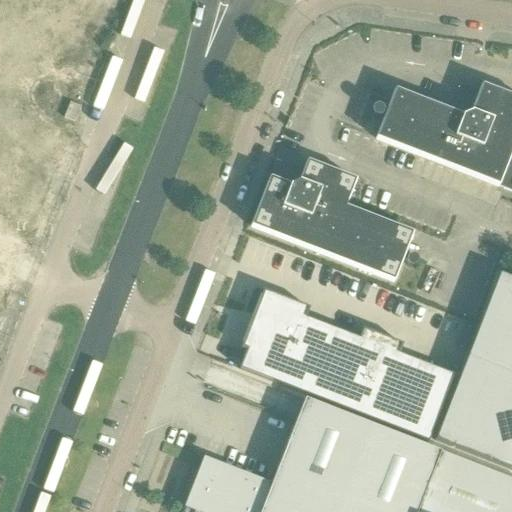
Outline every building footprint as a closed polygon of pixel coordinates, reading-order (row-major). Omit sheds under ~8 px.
[(376,119),(378,118),(383,119),(375,140),(510,193),(511,193),(511,192),(511,191),(511,98),(481,86),(480,87),(472,109),(469,108),(468,106),(457,111),(458,113),(457,115),(394,91),(393,91),(393,92),(386,112),(382,110),(380,108),(376,106),(372,108),(370,113),(372,117),(376,119)] [(63,119),(74,123),(80,108),(69,103),(63,119)] [(269,179),(268,179),(250,227),(250,228),(392,283),(393,283),(401,263),(405,264),(406,267),(411,268),(415,266),(417,262),(415,258),(410,256),(408,257),(404,255),(411,235),(411,234),(344,208),(346,204),(347,203),(355,182),(355,181),(306,162),(306,163),(305,163),(299,179),(297,178),(296,175),(285,180),(286,182),(285,185),(270,179),(269,179)] [(478,326),(466,359),(511,376),(511,280),(498,275),(478,326)] [(245,351),(238,370),(425,443),(451,378),(396,356),(400,347),(361,331),(357,341),(303,319),(307,310),(262,292),(240,349),(245,351)] [(511,376),(466,359),(434,442),(511,472),(511,376)] [(201,459),(193,481),(182,509),(189,511),(511,511),(511,481),(303,400),(272,481),(270,485),(258,481),(201,459)]
